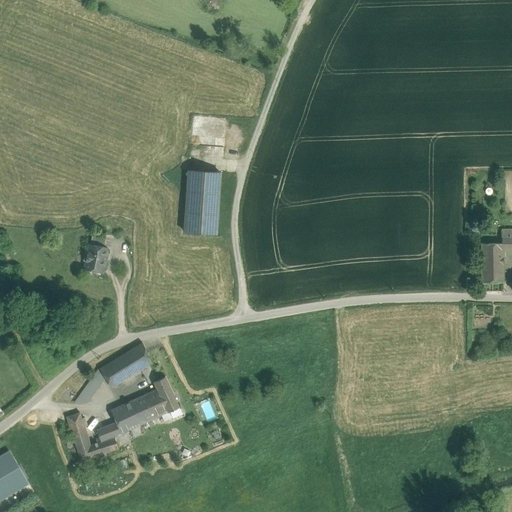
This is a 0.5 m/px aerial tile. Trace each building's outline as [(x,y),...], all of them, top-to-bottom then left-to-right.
[(185,232),(216,234),(220,172),(189,170),(185,232)] [(511,228),(502,229),(502,236),(511,235),(511,228)] [(93,233),(90,245),(104,247),(106,236),(93,233)] [(502,243),(502,249),(511,248),(511,235),(502,236),(503,243),(502,243)] [(482,243),(482,257),(503,256),(502,249),(502,243),(482,243)] [(85,269),(103,273),(107,248),(104,247),(90,245),(88,252),(85,251),(83,261),(86,261),(85,269)] [(482,257),(482,281),(504,280),(503,256),(482,257)] [(141,370),(152,363),(142,343),(99,369),(100,369),(105,378),(111,388),(141,370)] [(152,363),(141,370),(150,384),(153,382),(154,381),(160,379),(152,363)] [(75,402),(76,404),(87,403),(105,378),(100,369),(98,370),(75,402)] [(170,411),(179,407),(179,406),(165,378),(166,377),(165,377),(164,377),(160,379),(154,381),(153,382),(154,383),(157,389),(167,411),(167,412),(168,412),(170,411)] [(158,417),(167,412),(167,411),(157,389),(144,395),(149,408),(153,406),(158,417)] [(127,431),(158,417),(153,406),(149,408),(144,395),(111,410),(117,422),(96,430),(99,438),(96,439),(97,443),(90,445),(80,412),(66,417),(81,461),(118,449),(118,447),(122,445),(131,441),(127,431)] [(181,412),(179,407),(170,411),(172,417),(181,413),(182,413),(181,412)] [(10,452),(0,457),(0,499),(28,483),(10,452)]
